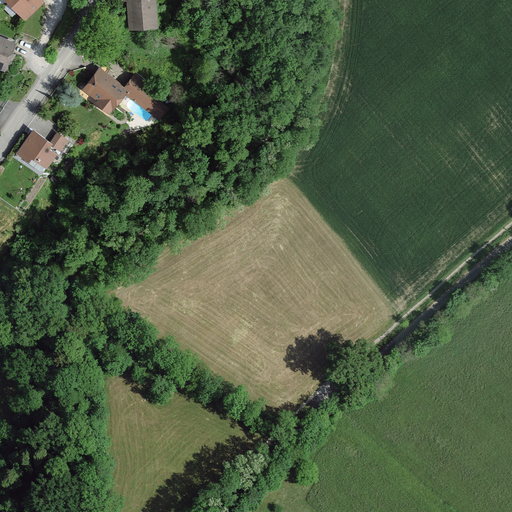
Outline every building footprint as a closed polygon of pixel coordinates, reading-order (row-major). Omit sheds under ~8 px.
[(7,0),(25,18),(42,2),(40,0),(7,0)] [(129,0),(131,24),(157,21),(154,0),(125,0),(129,0)] [(9,56),(14,44),(0,38),(0,66),(5,68),(9,56)] [(98,100),(110,109),(124,89),(99,70),(96,74),(86,87),(100,97),(98,100)] [(145,103),(156,88),(137,73),(126,87),(145,103)] [(84,90),(98,100),(100,97),(86,87),(84,90)] [(162,109),(170,99),(156,88),(145,103),(159,113),(162,109)] [(110,109),(98,100),(96,102),(107,111),(110,109)] [(172,117),(162,109),(159,113),(158,115),(167,123),(172,117)] [(45,146),(48,141),(35,132),(33,134),(31,137),(29,135),(18,151),(28,158),(31,153),(45,164),(53,152),(45,146)]
